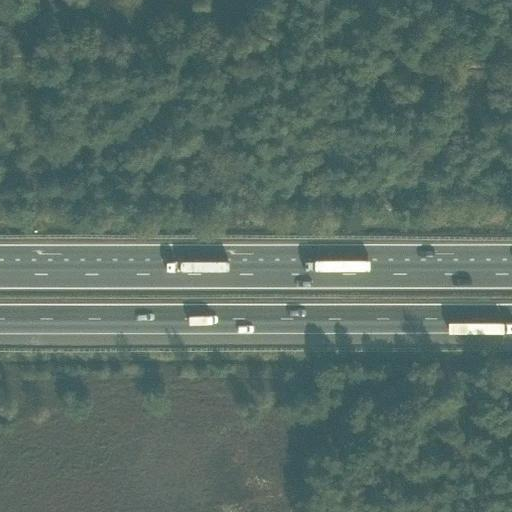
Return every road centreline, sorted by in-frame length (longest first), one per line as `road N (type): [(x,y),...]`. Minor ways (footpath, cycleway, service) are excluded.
road 1 (motorway): [(511,274),(0,273)]
road 2 (track): [(511,94),(0,95)]
road 3 (motorway): [(0,319),(511,319)]
